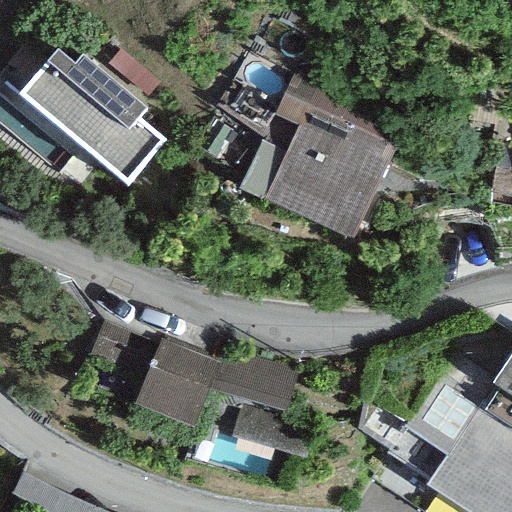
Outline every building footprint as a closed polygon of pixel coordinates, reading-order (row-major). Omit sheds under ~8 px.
[(57,60),(17,108),(126,198),(168,148),(140,125),(147,117),(81,63),(73,73),(57,60)] [(408,125),(294,71),(273,116),(300,128),(262,207),(350,249),(408,125)] [(157,349),(102,325),(87,358),(142,382),(157,349)] [(217,367),(158,343),(157,349),(142,382),(131,413),(193,439),(207,399),(241,409),(230,443),(299,462),(309,428),(284,420),(296,372),(224,349),(217,367)] [(511,511),(511,412),(491,398),(498,385),(452,353),(400,429),(448,460),(426,497),(449,511),(511,511)] [(511,361),(498,385),(491,398),(511,412),(511,361)]
